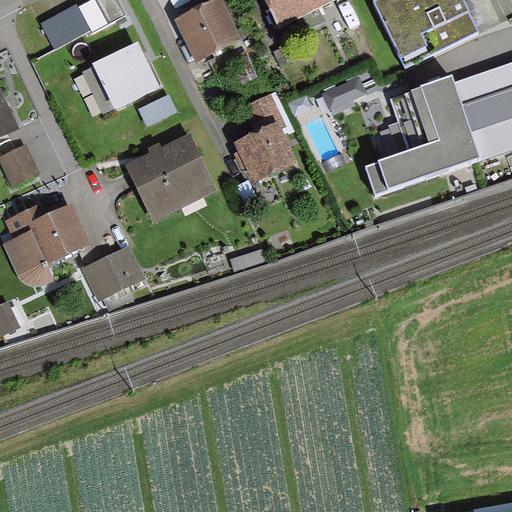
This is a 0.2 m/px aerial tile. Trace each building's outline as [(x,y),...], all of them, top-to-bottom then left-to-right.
[(97,0),(39,29),(50,52),(123,16),(114,0),(97,0)] [(257,0),(275,36),(331,9),(326,0),(257,0)] [(459,0),(385,0),(371,7),(402,72),(477,35),(459,0)] [(175,25),(195,64),(233,46),(213,6),(175,25)] [(158,89),(138,47),(96,67),(116,109),(158,89)] [(511,150),(511,67),(452,88),(450,83),(394,102),(412,155),(366,171),(375,197),(511,150)] [(0,138),(4,136),(19,129),(0,90),(0,138)] [(42,136),(35,121),(19,129),(4,136),(11,151),(42,136)] [(244,151),(262,187),(293,171),(276,136),(244,151)] [(152,225),(215,193),(187,137),(124,169),(152,225)] [(1,160),(12,183),(34,172),(23,149),(1,160)] [(26,275),(87,246),(68,204),(42,216),(36,204),(1,220),(26,275)] [(82,276),(95,302),(139,281),(126,254),(82,276)] [(0,333),(3,338),(17,331),(5,306),(0,308),(0,333)]
